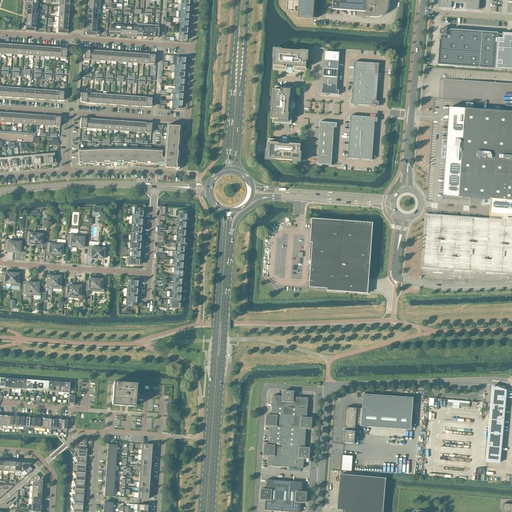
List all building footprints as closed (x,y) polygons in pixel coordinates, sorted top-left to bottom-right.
[(299,0),(298,12),(298,19),(313,20),(314,13),(314,0),(299,0)] [(332,0),(332,9),(366,12),(365,17),(373,17),(374,17),(377,17),(380,17),(382,15),(384,15),(385,13),(387,11),(387,9),(388,6),(388,0),(332,0)] [(459,3),(459,0),(439,0),(439,7),(451,8),(452,2),(459,3)] [(479,5),(479,0),(459,0),(459,3),(466,3),(466,9),(478,10),(479,5)] [(439,39),(438,65),(506,70),(511,70),(511,33),(508,34),(503,33),(503,34),(498,34),(498,33),(450,30),(450,31),(446,30),(446,29),(444,29),(440,29),(440,33),(440,35),(441,35),(441,36),(440,39),(439,39)] [(307,61),(308,61),(309,51),(300,50),(300,51),(282,50),(282,49),(273,49),(272,59),(274,59),(273,70),(286,71),(286,66),(288,66),(288,68),(291,68),(291,66),(293,67),(293,71),(306,72),(307,61)] [(339,61),(339,54),(339,53),(340,53),(325,51),(325,53),(324,60),(339,61)] [(180,58),(181,56),(177,56),(176,65),(174,65),(184,66),(185,58),(180,58)] [(338,69),(339,61),(324,60),(324,69),(338,69)] [(379,65),(379,64),(354,62),(354,63),(352,100),(351,100),(351,104),(354,105),(354,106),(357,105),(372,106),(374,107),(375,106),(378,106),(379,102),(376,101),(379,65)] [(337,78),(338,69),(324,69),(323,77),(337,78)] [(337,86),(337,78),(323,77),(323,85),(337,86)] [(336,90),(337,86),(323,85),(322,89),(321,94),(324,94),(327,96),(327,94),(339,95),(339,90),(336,90)] [(294,88),(277,86),(275,86),(275,90),(273,90),(273,97),(272,98),(271,101),(270,104),(270,107),(271,111),(272,112),(271,119),(273,119),(273,123),(291,124),(292,109),(288,109),(288,107),(289,107),(290,102),(292,103),(294,88)] [(181,109),(182,101),(172,101),(171,108),(181,109)] [(511,110),(511,104),(475,101),(474,108),(511,110)] [(511,112),(449,108),(442,196),(490,200),(490,211),(489,215),(511,216),(511,112)] [(371,117),(356,116),(354,115),(353,116),(350,116),(350,120),(348,157),(347,157),(347,158),(372,160),(372,159),(375,122),(377,122),(377,118),(375,118),(374,116),(371,117)] [(320,128),(334,129),(334,128),(336,128),(337,123),(325,122),(325,121),(322,122),(319,122),(319,127),(320,127),(320,128)] [(178,162),(178,155),(179,148),(179,144),(180,142),(180,141),(180,140),(180,138),(179,138),(180,134),(180,130),(181,129),(181,127),(181,126),(180,125),(179,125),(179,126),(178,127),(167,126),(167,133),(167,140),(165,140),(165,147),(164,151),(161,150),(161,153),(161,160),(160,163),(163,163),(163,165),(165,165),(165,168),(176,169),(176,166),(177,166),(178,162)] [(281,140),(271,139),(268,139),(267,150),(266,150),(265,160),(274,161),(274,160),(292,161),(292,162),(301,163),(302,149),(300,149),(301,141),(288,140),(288,145),(286,145),(286,143),(283,143),(283,145),(281,144),(281,140)] [(109,163),(113,163),(117,163),(119,164),(120,164),(121,164),(123,163),(127,163),(130,163),(132,164),(133,164),(134,164),(136,164),(136,163),(140,163),(144,163),(144,164),(146,165),(147,165),(148,165),(150,164),(153,164),(157,164),(157,163),(160,163),(161,160),(161,153),(161,150),(154,150),(154,151),(147,151),(140,151),(134,150),(127,150),(120,150),(113,150),(106,150),(99,151),(92,151),(85,151),(78,152),(78,158),(79,162),(78,162),(77,163),(77,164),(78,165),(79,165),(81,165),(82,164),(86,164),(90,164),(92,165),(93,165),(94,165),(96,164),(96,163),(99,163),(103,163),(103,164),(105,164),(106,164),(107,164),(109,163)] [(48,154),(49,164),(52,164),(53,165),(55,165),(56,165),(57,164),(57,163),(57,162),(56,162),(55,161),(55,160),(54,153),(48,154)] [(132,216),(142,217),(143,208),(139,208),(139,207),(135,207),(134,214),(132,214),(132,216)] [(175,219),(185,220),(186,211),(184,211),(184,210),(180,210),(180,211),(176,211),(175,215),(178,216),(177,219),(175,219)] [(141,225),(142,217),(132,216),(131,224),(141,225)] [(185,228),(185,220),(175,219),(175,223),(177,224),(177,227),(175,227),(177,227),(185,228)] [(368,294),(368,292),(368,285),(373,223),(312,219),(310,243),(312,243),(309,287),(327,288),(327,291),(368,294)] [(141,233),(141,225),(131,224),(131,226),(133,226),(133,232),(141,233)] [(184,236),(185,228),(177,227),(176,235),(174,235),(176,235),(184,236)] [(35,244),(36,232),(26,231),(26,242),(29,242),(28,244),(35,244)] [(36,232),(35,244),(41,245),(41,243),(44,243),(45,233),(36,232)] [(141,233),(133,232),(131,232),(130,240),(140,241),(141,233)] [(77,247),(78,235),(68,234),(67,245),(70,245),(70,247),(77,247)] [(78,235),(77,247),(83,248),(83,246),(86,246),(87,236),(78,235)] [(184,244),(184,236),(176,235),(176,243),(173,243),(184,244)] [(13,252),(14,240),(5,239),(4,250),(7,250),(7,252),(13,252)] [(56,245),(55,255),(61,256),(61,254),(64,254),(65,244),(65,240),(57,239),(56,243),(56,245)] [(14,240),(13,252),(19,253),(20,251),(23,251),(23,241),(20,240),(14,240)] [(140,249),(140,241),(130,240),(129,248),(140,249)] [(47,242),(46,253),(49,253),(49,255),(55,255),(56,245),(50,245),(50,242),(47,242)] [(89,245),(88,256),(91,256),(91,258),(97,258),(98,246),(98,243),(89,242),(89,243),(89,245)] [(183,252),(184,244),(173,243),(173,248),(175,248),(175,251),(175,252),(183,252)] [(98,246),(97,258),(103,259),(103,257),(106,257),(107,247),(98,246)] [(139,257),(140,249),(129,248),(129,250),(132,250),(131,257),(139,257)] [(172,251),(172,257),(175,257),(175,259),(172,259),(183,260),(183,252),(175,252),(175,251),(172,251)] [(139,257),(131,257),(129,256),(128,265),(139,265),(139,257)] [(182,268),(183,260),(172,259),(172,264),(174,264),(174,267),(172,267),(172,268),(172,267),(174,268),(182,268)] [(181,276),(182,268),(174,268),(173,276),(181,276)] [(11,284),(12,273),(5,273),(5,275),(2,274),(1,285),(5,286),(5,283),(11,284)] [(11,284),(11,286),(16,286),(20,287),(20,286),(21,276),(18,275),(18,274),(12,273),(11,284)] [(181,284),(181,276),(173,276),(171,275),(171,281),(173,281),(173,284),(171,284),(173,284),(181,284)] [(53,289),(54,276),(47,276),(47,278),(44,277),(43,288),(47,288),(47,286),(52,287),(52,289),(53,289)] [(54,276),(53,289),(62,290),(63,279),(60,278),(60,277),(54,276)] [(94,292),(95,279),(89,279),(89,281),(86,280),(85,291),(94,292)] [(95,279),(94,292),(104,293),(104,282),(102,281),(102,280),(95,279)] [(126,289),(137,289),(137,281),(129,280),(129,287),(127,287),(126,289)] [(31,295),(32,283),(26,282),(26,284),(23,284),(22,295),(31,295)] [(32,283),(31,295),(36,296),(36,299),(40,299),(40,296),(41,285),(38,285),(38,283),(32,283)] [(180,292),(181,284),(173,284),(172,292),(180,292)] [(73,298),(74,286),(68,285),(67,287),(64,287),(64,298),(73,298)] [(74,286),(73,298),(82,299),(83,288),(80,288),(80,286),(74,286)] [(136,297),(137,289),(126,289),(126,297),(136,297)] [(180,301),(180,292),(172,292),(169,292),(169,297),(170,297),(170,300),(180,301)] [(136,306),(136,297),(126,297),(125,305),(128,305),(128,306),(132,307),(132,305),(136,306)] [(179,309),(180,301),(170,300),(169,304),(171,304),(171,308),(179,309)] [(135,407),(136,384),(113,382),(111,405),(135,407)] [(505,402),(506,390),(493,386),(492,400),(494,401),(493,404),(490,403),(490,404),(491,404),(486,461),(500,463),(504,412),(505,405),(506,405),(505,405),(505,402)] [(293,397),(293,392),(283,391),(283,396),(273,395),(271,415),(266,415),(266,425),(271,426),(269,445),(264,445),(263,455),(268,456),(268,466),(303,468),(304,458),(309,459),(310,448),(305,448),(306,428),(311,429),(312,418),(307,418),(308,398),(293,397)] [(354,431),(354,429),(355,429),(355,425),(361,425),(361,426),(411,430),(413,398),(363,394),(362,409),(357,408),(355,408),(347,408),(346,407),(346,408),(346,411),(346,414),(345,414),(345,415),(346,415),(346,417),(345,417),(345,418),(346,418),(345,421),(345,424),(345,427),(344,427),(344,428),(345,428),(345,431),(344,431),(343,443),(354,444),(355,431),(354,431)] [(75,456),(86,457),(87,449),(86,449),(86,445),(79,445),(78,448),(75,448),(77,453),(77,456),(75,456)] [(86,465),(86,457),(75,456),(74,457),(77,461),(76,464),(74,464),(86,465)] [(27,474),(33,469),(32,469),(32,470),(29,466),(31,463),(21,463),(21,473),(24,470),(27,474)] [(85,473),(86,465),(74,464),(74,465),(76,470),(76,472),(73,472),(85,473)] [(84,481),(85,473),(73,472),(73,473),(76,478),(75,481),(73,480),(73,481),(84,481)] [(32,486),(42,486),(43,476),(40,478),(37,475),(37,474),(31,479),(35,483),(32,486)] [(342,511),(383,511),(386,478),(340,474),(337,509),(343,510),(342,511)] [(301,492),(302,482),(267,480),(266,490),(261,489),(260,500),(265,500),(265,510),(294,511),(299,511),(301,502),(306,503),(306,492),(301,492)] [(84,489),(84,481),(73,481),(75,486),(75,488),(72,488),(72,489),(84,489)] [(0,497),(14,485),(5,485),(0,488),(0,497)] [(83,498),(84,489),(72,489),(74,494),(74,497),(72,496),(72,497),(83,498)] [(0,508),(7,509),(18,500),(18,490),(0,505),(0,508)] [(83,506),(83,498),(72,497),(74,502),(74,505),(71,504),(71,505),(83,506)]
